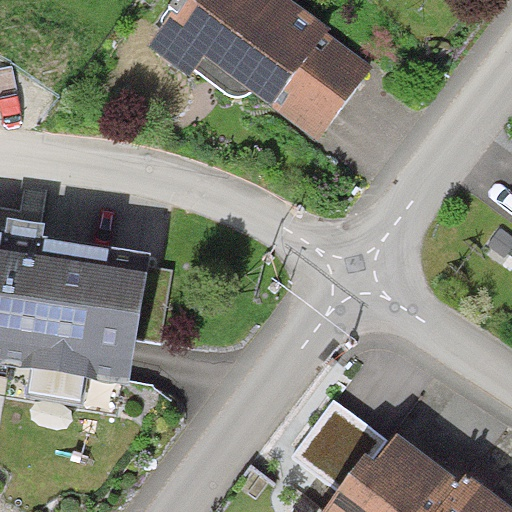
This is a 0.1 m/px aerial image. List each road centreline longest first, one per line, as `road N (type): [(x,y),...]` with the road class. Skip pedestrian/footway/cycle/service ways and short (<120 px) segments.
road 1 (residential): [(357,277),(207,191),(0,150)]
road 2 (residential): [(357,277),(180,511)]
road 3 (residential): [(511,67),(357,277)]
road 4 (residential): [(357,277),(511,376)]
